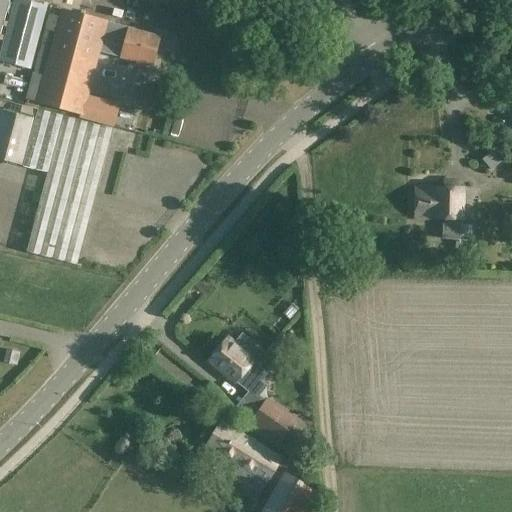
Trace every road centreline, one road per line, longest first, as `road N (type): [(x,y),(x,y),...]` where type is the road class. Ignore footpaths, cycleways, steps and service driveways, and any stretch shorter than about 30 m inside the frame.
road 1 (tertiary): [(0,437),(51,392),(299,119),(403,25)]
road 2 (track): [(328,511),(295,150),(299,119)]
road 3 (unclassified): [(511,122),(494,116),(403,25)]
